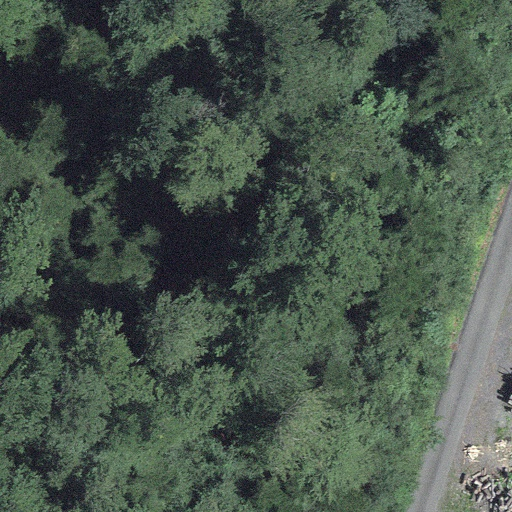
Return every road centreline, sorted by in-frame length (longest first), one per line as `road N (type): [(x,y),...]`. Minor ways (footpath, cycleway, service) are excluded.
road 1 (motorway): [(148,511),(0,277)]
road 2 (track): [(446,511),(511,298)]
